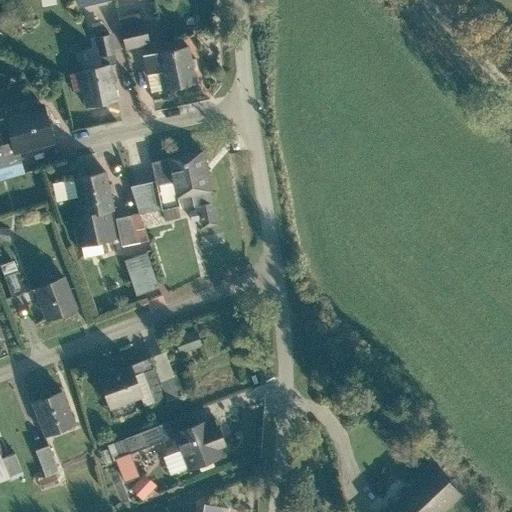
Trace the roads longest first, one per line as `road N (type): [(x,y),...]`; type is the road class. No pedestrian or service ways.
road 1 (residential): [(274,271),(0,374)]
road 2 (residential): [(275,511),(288,388),(274,271)]
road 3 (residential): [(246,112),(83,141)]
road 4 (residential): [(274,271),(246,112)]
road 5 (track): [(414,0),(511,102)]
